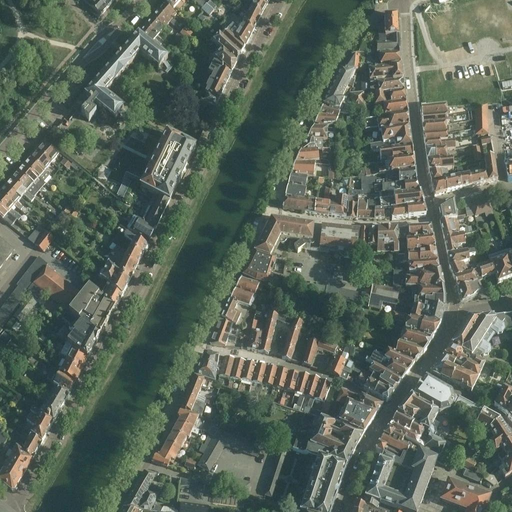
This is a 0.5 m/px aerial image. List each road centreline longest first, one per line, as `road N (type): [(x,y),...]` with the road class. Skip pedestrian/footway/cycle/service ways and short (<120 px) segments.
road 1 (residential): [(15,511),(279,0)]
road 2 (residential): [(266,210),(369,13),(397,0)]
road 3 (residential): [(402,0),(427,202)]
road 4 (residential): [(391,409),(325,379),(199,348)]
road 5 (residential): [(110,511),(199,348)]
road 6 (residential): [(266,210),(360,224),(433,221)]
road 7 (residential): [(199,348),(266,210)]
road 8 (residential): [(80,60),(0,153)]
